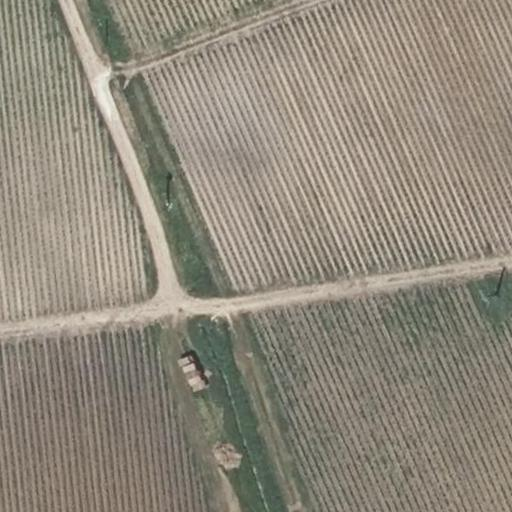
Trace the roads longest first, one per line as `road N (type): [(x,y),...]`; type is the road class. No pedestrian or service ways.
road 1 (track): [(511,254),(0,327)]
road 2 (track): [(176,302),(162,245),(66,0)]
road 3 (track): [(280,511),(208,298)]
